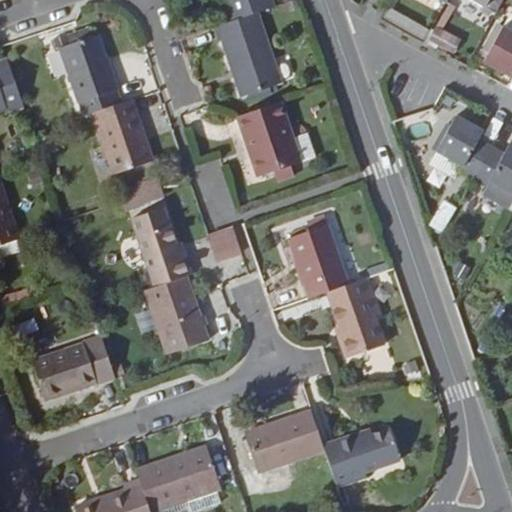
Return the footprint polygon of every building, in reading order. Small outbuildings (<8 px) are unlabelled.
[(224,0),(234,25),(258,17),(276,11),(272,0),(224,0)] [(469,0),(492,13),(499,0),(469,0)] [(499,0),(492,13),(496,15),(504,0),(499,0)] [(387,7),(381,18),(425,39),(430,27),(387,7)] [(234,25),(220,31),(244,102),(283,88),(258,17),(234,25)] [(452,54),(459,38),(434,26),(426,42),(452,54)] [(511,77),(511,31),(504,27),(483,64),(511,79),(511,77)] [(69,42),(71,49),(90,43),(88,35),(69,42)] [(71,49),(62,52),(81,107),(83,107),(87,119),(122,108),(118,95),(119,95),(99,40),(90,43),(71,49)] [(0,113),(24,106),(9,62),(0,64),(0,113)] [(122,108),(95,118),(116,179),(154,166),(133,104),(122,108)] [(283,108),(240,122),(260,183),(303,168),(283,108)] [(461,174),(474,180),(493,147),(480,140),(485,131),(457,116),(437,153),(464,168),(461,174)] [(505,154),(493,147),(474,180),(486,187),(489,182),(511,194),(511,146),(510,145),(505,154)] [(0,181),(0,252),(22,245),(0,181)] [(142,190),(145,198),(164,191),(161,184),(142,190)] [(129,195),(131,202),(145,198),(142,190),(129,195)] [(167,199),(164,191),(145,198),(147,205),(167,199)] [(147,205),(145,198),(131,202),(134,210),(147,205)] [(159,292),(190,281),(195,279),(184,247),(180,249),(167,211),(136,221),(159,292)] [(330,296),(351,288),(331,228),(293,241),(313,302),(330,296)] [(236,231),(212,237),(220,262),(244,255),(236,231)] [(159,292),(150,295),(172,359),(212,345),(190,281),(159,292)] [(351,288),(330,296),(345,340),(342,341),(349,362),(385,349),(376,321),(380,319),(367,283),(351,288)] [(118,382),(105,343),(27,369),(40,407),(118,382)] [(327,449),(315,415),(248,437),(262,477),(328,453),(327,449)] [(375,433),(327,449),(328,453),(341,490),(368,481),(367,476),(405,463),(394,433),(377,439),(375,433)] [(143,484),(152,511),(170,511),(226,492),(212,455),(183,465),(182,461),(140,476),(143,484)] [(152,511),(143,484),(126,490),(127,495),(80,511),(152,511)]
